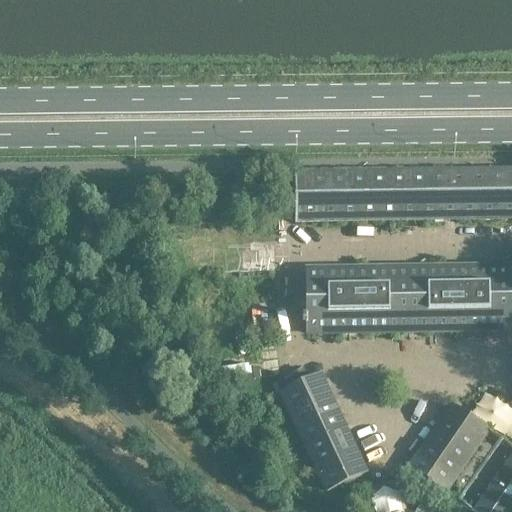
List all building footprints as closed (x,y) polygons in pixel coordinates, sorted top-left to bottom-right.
[(511,221),(511,169),(293,173),(294,225),(511,221)] [(509,331),(508,269),(306,272),(307,334),(509,331)] [(364,474),(319,376),(309,381),(304,370),(275,383),(280,394),(326,492),(364,474)] [(444,494),(486,432),(451,407),(408,469),(444,494)] [(509,511),(511,510),(511,454),(472,511),(509,511)] [(398,464),(371,471),(374,480),(400,473),(398,464)]
